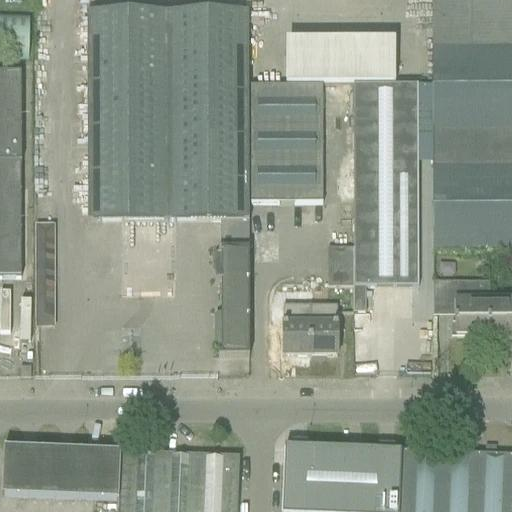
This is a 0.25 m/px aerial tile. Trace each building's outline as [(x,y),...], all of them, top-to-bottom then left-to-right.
[(511,5),(469,5),(469,0),(430,0),(431,255),(511,254),(511,5)] [(217,361),(248,361),(246,16),(87,17),(86,206),(86,226),(226,225),(225,253),(217,253),(217,285),(221,285),(221,334),(214,334),(214,349),(221,349),(221,357),(217,357),(217,361)] [(27,24),(0,23),(0,59),(27,60),(27,24)] [(0,281),(20,282),(20,262),(20,166),(20,79),(0,78),(0,281)] [(321,207),(321,89),(249,89),(250,207),(321,207)] [(416,90),(351,90),(352,253),(352,291),(364,291),(416,291),(416,90)] [(33,330),(54,330),(55,227),(35,227),(33,330)] [(352,291),(352,253),(327,253),(327,291),(352,291)] [(488,342),(488,321),(486,321),(486,304),(487,304),(487,288),(471,288),(471,286),(432,287),(432,320),(453,320),(453,328),(455,328),(455,342),(488,342)] [(364,315),(364,291),(352,291),(352,315),(364,315)] [(511,303),(487,304),(486,304),(486,321),(488,321),(488,342),(503,342),(503,360),(511,360),(511,303)] [(309,361),(309,327),(296,327),(296,309),(282,309),(282,361),(309,361)] [(309,361),(336,361),(336,309),(323,309),(323,327),(309,327),(309,361)] [(19,371),(19,380),(19,381),(30,381),(30,371),(19,371)] [(397,511),(400,455),(283,450),(280,511),(397,511)] [(3,452),(1,500),(39,502),(41,453),(5,452),(5,451),(3,451),(3,452)] [(41,453),(39,502),(78,504),(80,455),(79,454),(79,455),(42,453),(41,453)] [(80,455),(78,504),(118,505),(120,456),(118,456),(118,457),(107,456),(80,455)] [(511,511),(511,459),(400,455),(397,511),(511,511)] [(235,511),(238,461),(120,456),(118,505),(118,511),(235,511)]
